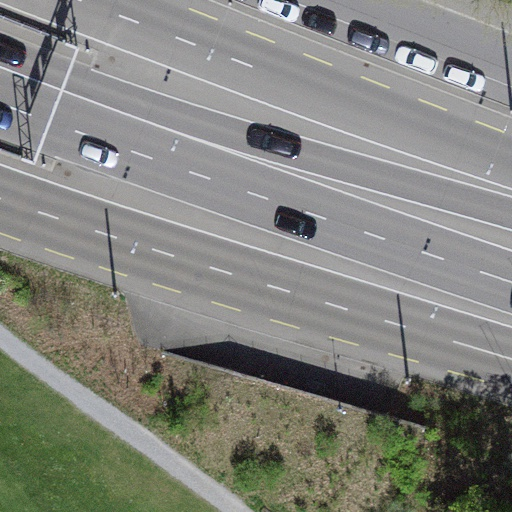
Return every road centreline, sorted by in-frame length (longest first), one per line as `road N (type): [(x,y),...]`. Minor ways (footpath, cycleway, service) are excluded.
road 1 (secondary): [(511,247),(77,116),(0,84)]
road 2 (secondary): [(0,202),(511,358)]
road 3 (secondary): [(511,158),(96,0)]
